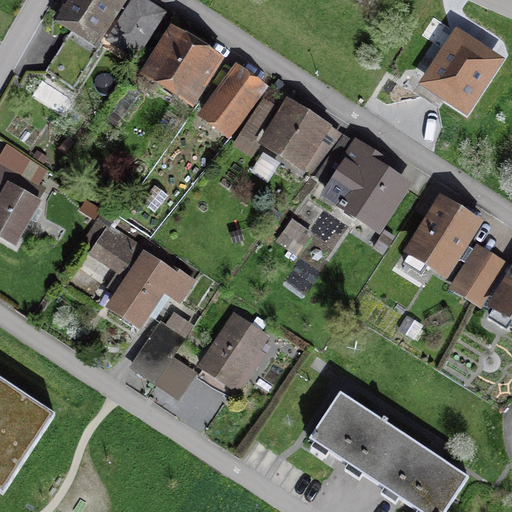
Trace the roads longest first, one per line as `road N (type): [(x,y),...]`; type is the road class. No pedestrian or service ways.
road 1 (residential): [(173,0),(511,215)]
road 2 (residential): [(0,314),(299,511)]
